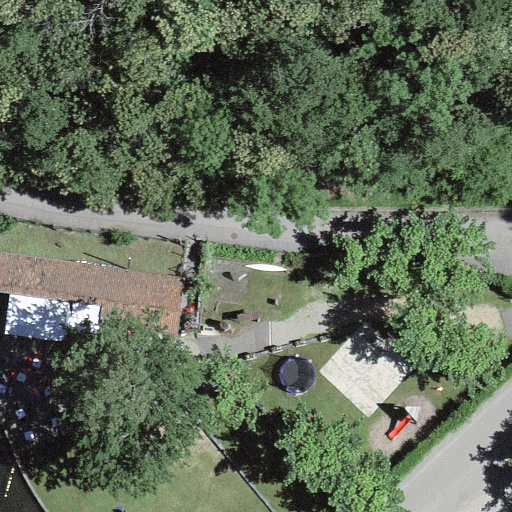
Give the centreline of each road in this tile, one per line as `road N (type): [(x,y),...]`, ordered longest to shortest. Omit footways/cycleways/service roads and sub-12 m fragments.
road 1 (unclassified): [(0,191),(203,226),(511,247)]
road 2 (residential): [(511,408),(394,511)]
